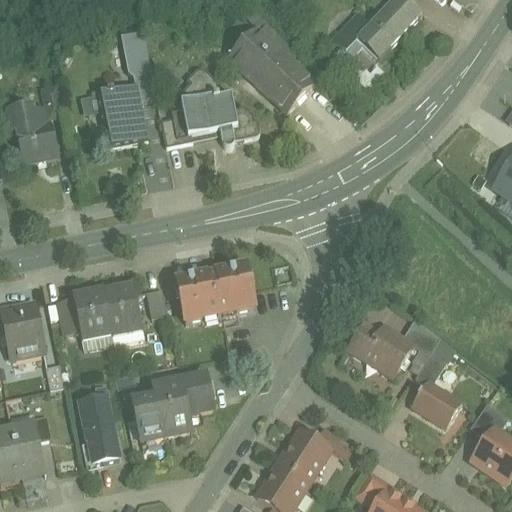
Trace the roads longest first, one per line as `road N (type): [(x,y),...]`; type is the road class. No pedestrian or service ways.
road 1 (secondary): [(0,263),(320,188)]
road 2 (secondary): [(320,188),(391,152),(431,118),(511,4)]
road 3 (residential): [(472,511),(279,387)]
road 4 (residential): [(279,387),(334,294),(339,243),(320,188)]
road 5 (residential): [(77,511),(216,483)]
